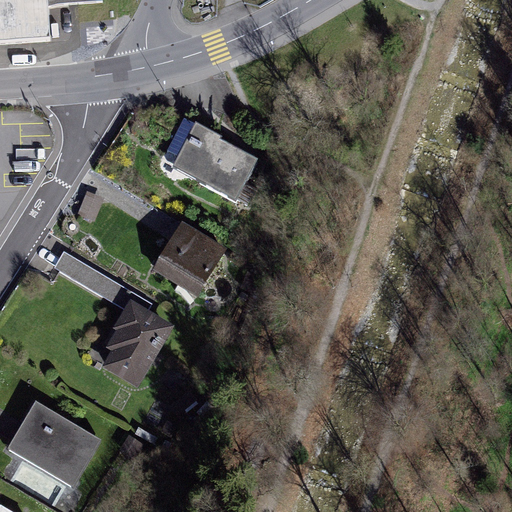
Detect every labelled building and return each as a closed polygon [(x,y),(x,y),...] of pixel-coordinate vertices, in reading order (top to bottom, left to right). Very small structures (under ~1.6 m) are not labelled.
[(0,0),(0,51),(48,49),(46,13),(101,9),(100,0),(0,0)] [(237,210),(259,170),(190,134),(168,173),(237,210)] [(227,257),(181,231),(154,278),(200,304),(227,257)] [(139,400),(171,337),(126,315),(95,377),(139,400)] [(67,498),(97,450),(32,411),(2,459),(67,498)]
